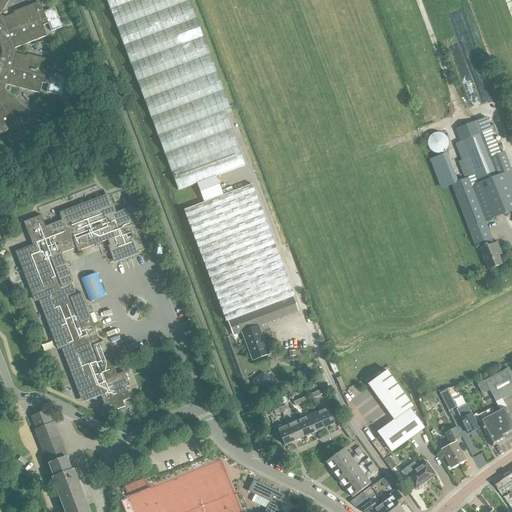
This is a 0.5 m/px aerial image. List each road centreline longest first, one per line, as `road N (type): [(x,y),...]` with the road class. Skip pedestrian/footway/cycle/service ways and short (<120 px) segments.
road 1 (residential): [(340,511),(230,447),(198,406),(118,436),(38,396),(15,393),(0,363)]
road 2 (track): [(511,160),(493,110),(463,116),(418,0)]
